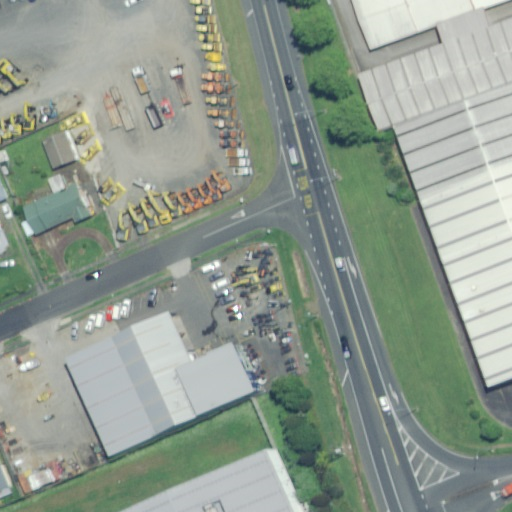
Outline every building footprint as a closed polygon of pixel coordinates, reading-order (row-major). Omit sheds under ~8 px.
[(349,0),(367,50),(507,0),(349,0)] [(511,24),(369,75),(388,127),(399,123),(511,83),(511,24)] [(511,83),(399,123),(427,201),(511,171),(511,83)] [(81,160),(70,132),(47,141),(58,169),(81,160)] [(123,177),(135,205),(117,213),(125,232),(143,224),(139,215),(156,208),(158,212),(172,206),(159,174),(166,172),(161,161),(123,177)] [(511,386),(511,171),(427,201),(497,392),(511,386)] [(0,203),(12,199),(1,173),(0,173),(0,247),(7,245),(3,234),(6,232),(0,216),(0,203)] [(71,190),(65,175),(53,180),(59,195),(28,207),(33,221),(26,224),(32,238),(79,219),(81,223),(97,217),(84,185),(71,190)] [(183,312),(81,357),(124,455),(273,389),(252,343),(212,361),(206,364),(183,312)] [(308,511),(282,452),(144,511),(308,511)] [(0,506),(19,498),(6,467),(0,469),(0,506)] [(47,486),(39,468),(23,476),(31,494),(47,486)]
